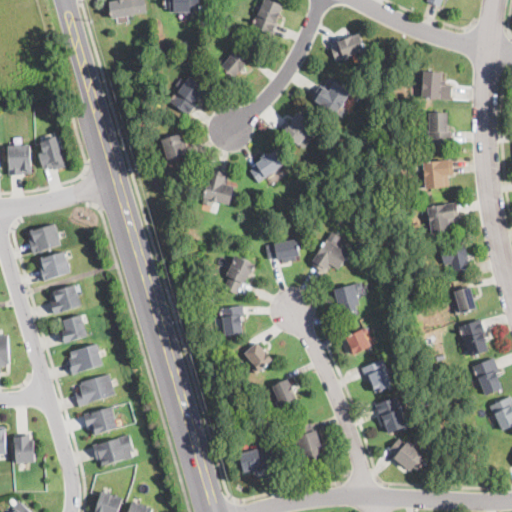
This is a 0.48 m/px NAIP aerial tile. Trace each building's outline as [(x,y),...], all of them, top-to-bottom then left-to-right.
[(144,0),(147,12),(112,18),(110,1),(117,0),(144,0)] [(199,0),(199,9),(194,9),(194,12),(191,12),(191,20),(185,20),(185,13),(179,13),(179,12),(169,12),(169,8),(165,8),(164,0),(199,0)] [(271,32),(270,34),(252,26),(264,0),(273,0),(283,5),(271,32)] [(365,51),(335,60),(330,46),(339,43),(338,40),(340,39),(359,33),(365,51)] [(173,48),(165,49),(165,41),(173,40),(173,48)] [(207,46),(204,51),(198,46),(201,42),(207,46)] [(248,61),(241,69),(234,77),(217,63),(222,58),(226,61),(236,49),(249,60),(248,61)] [(450,99),(450,100),(421,97),(424,70),(443,72),(442,80),(446,80),(446,84),(452,84),(450,99)] [(189,76),(205,87),(194,102),(197,104),(189,115),(170,101),(180,87),(175,84),(180,77),(186,81),(189,76)] [(334,81),(351,90),(337,113),(312,98),(320,84),(329,90),(334,81)] [(447,125),(447,128),(447,129),(452,129),(452,143),(427,143),(428,127),(429,127),(429,112),(447,112),(447,125)] [(300,113),(314,127),(298,144),(279,126),(285,119),(290,123),(300,113)] [(370,139),(364,143),(359,137),(366,132),(370,139)] [(179,134),(181,140),(185,139),(187,147),(191,146),(194,154),(169,162),(162,139),(179,134)] [(66,164),(54,168),(53,164),(44,167),(40,152),(44,150),(40,140),(57,135),(66,164)] [(22,142),(22,143),(30,143),(32,172),(11,173),(9,144),(15,144),(15,143),(22,142)] [(274,150),(284,164),(259,182),(250,170),(258,165),(256,163),(262,159),(260,156),(267,151),(269,154),(274,150)] [(389,161),(372,163),(372,157),(388,155),(389,161)] [(449,187),(426,189),(424,162),(452,159),(454,175),(448,175),(449,187)] [(235,185),(229,204),(203,197),(211,169),(227,173),(226,178),(229,179),(228,183),(235,185)] [(450,230),(432,233),(428,207),(457,202),(459,217),(454,218),(454,221),(449,222),(450,230)] [(355,213),(346,213),(346,205),(355,205),(355,213)] [(55,222),(57,230),(59,230),(61,236),(60,237),(62,242),(34,251),(28,231),(55,222)] [(349,253),(339,269),(332,264),(330,269),(327,267),(324,272),(311,263),(333,230),(341,236),(336,244),(349,253)] [(296,256),(296,258),(283,261),(283,259),(278,259),(278,257),(269,258),(267,244),(296,238),(300,255),(296,256)] [(467,259),(469,265),(470,269),(453,273),(451,262),(445,263),(440,245),(464,239),(468,255),(466,256),(467,259)] [(72,271),(45,279),(39,257),(65,250),(72,271)] [(249,276),(249,278),(247,277),(245,283),(243,282),(237,294),(224,288),(229,276),(227,275),(236,255),(255,264),(249,276)] [(218,271),(215,279),(208,276),(211,268),(218,271)] [(356,304),(358,310),(346,313),(345,308),(340,309),(334,289),(362,282),(363,287),(358,289),(360,294),(357,295),(360,303),(356,304)] [(82,305),(55,315),(50,301),(53,300),(50,293),(74,284),(82,305)] [(458,314),(456,314),(454,308),(459,307),(454,292),(470,287),(477,307),(458,314)] [(241,316),(241,317),(243,333),(225,335),(223,316),(221,316),(220,308),(243,305),(244,316),(241,316)] [(88,336),(64,343),(58,323),(81,315),(88,336)] [(489,349),(470,356),(459,327),(480,318),(486,333),(483,334),(489,349)] [(367,348),(355,354),(346,337),(362,329),(371,346),(367,348)] [(0,371),(0,333),(8,333),(10,362),(7,362),(7,365),(1,365),(1,371),(0,371)] [(103,362),(73,372),(70,364),(71,364),(70,359),(73,358),(70,351),(97,342),(103,362)] [(264,350),(266,352),(267,351),(274,359),(257,374),(253,369),(256,366),(244,353),(257,342),(264,350)] [(502,388),(484,395),(472,367),(494,357),(501,372),(497,374),(502,388)] [(390,374),(394,384),(376,392),(369,375),(366,377),(366,376),(362,367),(383,358),(390,374)] [(116,392),(80,404),(76,391),(82,389),(80,383),(82,382),(82,381),(109,373),(116,392)] [(297,399),(281,406),(273,384),(283,380),(288,378),(297,399)] [(402,414),(404,420),(407,427),(389,433),(383,417),(380,418),(379,416),(375,404),(398,396),(404,413),(402,414)] [(511,425),(501,430),(490,405),(511,396),(511,398),(511,425)] [(118,425),(94,433),(91,424),(89,425),(85,414),(112,405),(118,425)] [(319,451),(321,457),(309,460),(307,455),(303,456),(294,428),(313,422),(322,450),(319,451)] [(277,434),(271,436),(269,429),(275,427),(277,434)] [(31,431),(32,438),(34,438),(35,460),(17,461),(15,432),(31,431)] [(133,455),(102,463),(100,456),(97,457),(93,442),(130,433),(134,448),(131,449),(133,455)] [(399,437),(406,442),(408,439),(418,447),(417,449),(424,454),(421,457),(425,460),(418,470),(415,467),(411,471),(395,458),(394,458),(397,455),(390,449),(399,437)] [(264,469),(257,471),(252,472),(252,470),(244,472),(239,453),(258,448),(257,446),(270,443),(276,466),(264,469)] [(112,493),(112,491),(123,495),(118,511),(94,511),(102,490),(112,493)] [(9,511),(20,499),(34,511),(9,511)] [(139,501),(149,503),(148,505),(153,506),(151,511),(128,511),(132,499),(139,501)]
